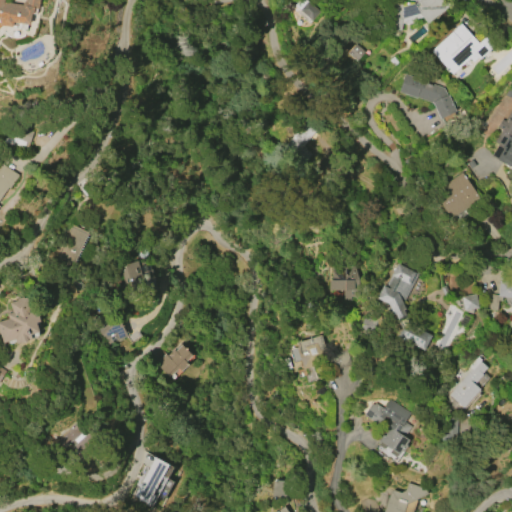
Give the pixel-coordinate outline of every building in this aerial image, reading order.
[(24,2),(24,0),(38,0),(36,14),(31,13),(29,24),(22,23),(21,27),(1,24),(0,25),(0,0),(3,0),(3,2),(21,4),(21,1),(24,2)] [(298,0),(292,8),(311,23),(320,13),(303,0),(298,0)] [(446,0),(450,5),(426,24),(418,14),(402,18),(400,30),(399,36),(382,34),(383,28),(386,28),(389,2),(402,4),(411,1),(412,0),(446,0)] [(484,37),(493,46),(488,51),(490,53),(484,59),(482,57),(479,59),(477,57),(472,61),(468,58),(451,74),(430,50),(460,23),(478,43),(484,37)] [(355,43),(364,51),(356,61),(347,53),(355,43)] [(404,73),(443,88),(449,98),(451,96),(461,114),(442,125),(429,102),(416,97),(416,98),(397,91),(404,73)] [(511,111),(511,162),(509,167),(490,156),(498,144),(493,142),(501,130),(496,127),(501,119),(503,120),(510,110),(511,111)] [(302,146),(311,154),(304,162),(294,153),(292,156),(282,147),(306,121),(316,131),(302,146)] [(9,123),(33,131),(25,154),(1,146),(9,123)] [(19,175),(0,200),(0,206),(1,207),(0,208),(0,165),(2,162),(19,175)] [(461,172),(478,198),(449,218),(432,192),(461,172)] [(87,232),(71,267),(54,259),(70,224),(87,232)] [(146,250),(146,251),(146,253),(146,254),(145,255),(144,255),(144,256),(142,257),(141,257),(140,257),(139,257),(138,257),(137,256),(136,256),(135,255),(134,254),(134,253),(134,252),(133,251),(133,250),(134,249),(134,247),(135,246),(136,246),(137,245),(138,244),(139,244),(140,244),(141,244),(142,245),(143,245),(144,246),(145,247),(146,248),(146,249),(146,250)] [(151,268),(156,289),(138,294),(137,289),(125,292),(119,264),(126,262),(127,263),(143,259),(144,264),(148,263),(150,269),(151,268)] [(418,272),(402,305),(406,315),(394,320),(387,304),(376,298),(382,285),(384,286),(397,261),(418,272)] [(342,290),(343,300),(353,300),(352,292),(358,291),(358,269),(343,270),(344,277),(328,277),(329,291),(342,290)] [(487,309),(487,308),(489,294),(496,295),(499,279),(511,281),(511,298),(501,296),(501,300),(498,300),(496,310),(487,309)] [(475,293),(478,308),(463,311),(446,298),(450,293),(452,295),(454,293),(461,295),(475,293)] [(15,339),(2,343),(0,336),(0,320),(8,318),(6,314),(12,312),(9,303),(16,300),(16,299),(26,296),(29,306),(34,304),(40,321),(36,323),(39,332),(31,334),(32,339),(16,344),(15,339)] [(127,336),(116,340),(115,339),(112,340),(112,342),(107,344),(100,333),(108,325),(106,320),(111,316),(113,320),(117,317),(127,336)] [(431,336),(422,351),(397,336),(406,321),(431,336)] [(296,342),(320,335),(324,347),(341,342),(349,366),(332,372),(329,360),(303,368),(297,351),(299,351),(296,342)] [(191,356),(185,362),(187,365),(180,372),(177,368),(169,377),(154,362),(164,353),(166,355),(172,349),(174,351),(180,345),(191,356)] [(447,394),(470,369),(468,367),(477,356),(481,359),(480,361),(487,367),(481,374),(482,375),(474,384),(479,389),(463,408),(447,394)] [(388,399),(409,414),(404,422),(411,426),(403,437),(408,440),(405,444),(407,446),(404,451),(402,450),(398,455),(377,440),(384,429),(363,414),(370,403),(372,405),(374,403),(382,408),(388,399)] [(457,417),(456,435),(451,434),(451,443),(440,442),(440,432),(443,432),(444,416),(457,417)] [(55,442),(68,430),(67,429),(77,420),(88,431),(76,442),(73,439),(62,450),(55,442)] [(168,464),(147,503),(133,495),(154,457),(168,464)] [(271,495),(272,481),(276,481),(276,480),(288,481),(287,497),(271,495)] [(382,511),(390,490),(392,489),(400,492),(404,489),(407,482),(425,488),(427,494),(406,503),(403,511),(382,511)]
